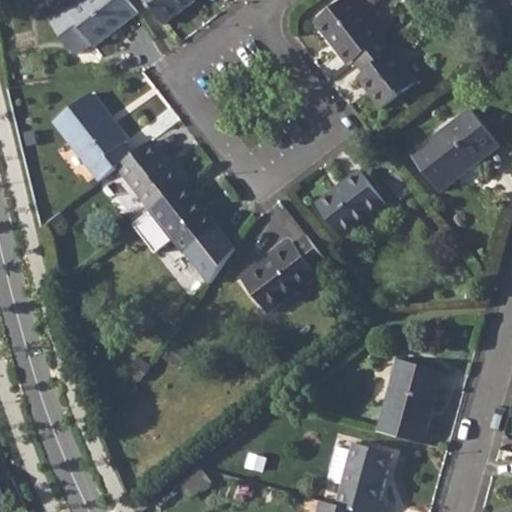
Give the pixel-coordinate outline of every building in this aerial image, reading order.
[(137,10),(129,0),(80,0),(68,10),(66,6),(50,17),(77,52),(92,40),(95,43),(137,10)] [(145,0),(162,21),(190,0),(145,0)] [(338,0),(315,18),(349,61),(354,57),(382,35),(354,0),(338,0)] [(382,35),(354,57),(364,70),(358,74),(382,105),(416,79),(382,35)] [(53,119),(100,178),(105,174),(117,165),(133,152),(124,141),(127,138),(90,90),(53,119)] [(469,107),(411,151),(440,189),(498,144),(469,107)] [(133,152),(117,165),(122,171),(151,208),(185,183),(151,138),(133,152)] [(358,168),(317,201),(342,234),(385,201),(358,168)] [(185,183),(151,208),(185,252),(218,225),(185,183)] [(327,261),(306,232),(293,242),(292,239),(243,277),(269,310),(318,272),(315,269),(327,261)] [(397,358),(378,427),(422,440),(441,369),(397,358)] [(343,481),(337,502),(360,509),(371,511),(381,511),(385,497),(380,496),(386,473),(391,450),(353,440),(352,447),(336,443),(327,477),(343,481)] [(337,502),(320,497),(316,511),(359,511),(360,509),(337,502)]
